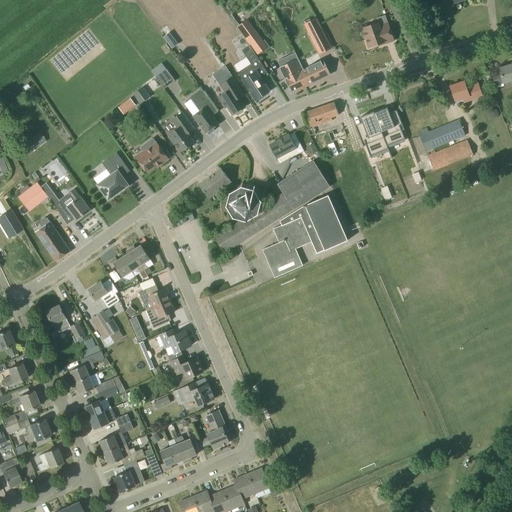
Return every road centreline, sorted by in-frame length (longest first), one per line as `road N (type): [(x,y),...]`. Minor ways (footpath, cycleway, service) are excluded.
road 1 (residential): [(107,510),(251,446),(148,205)]
road 2 (tertiary): [(148,205),(288,107),(511,30)]
road 3 (residential): [(89,469),(16,297)]
road 4 (tertiary): [(16,297),(148,205)]
